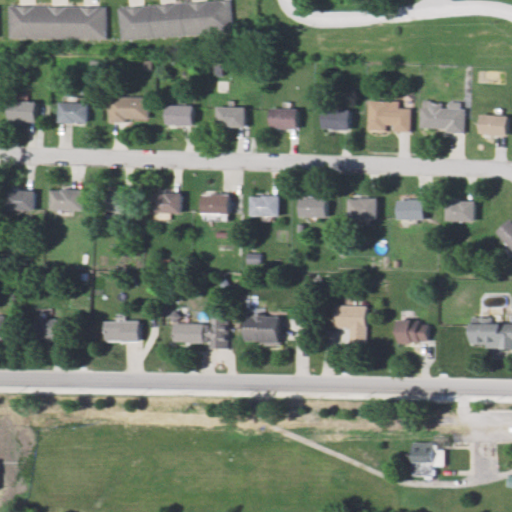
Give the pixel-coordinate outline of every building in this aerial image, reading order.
[(119,9),(134,7),(166,5),(199,2),(225,0),(229,0),(232,32),(121,41),(119,9)] [(9,7),(25,7),(58,7),(90,7),(106,6),(107,41),(9,41),(9,7)] [(108,98),(148,98),(148,122),(120,122),(108,122),(108,98)] [(10,102),(38,103),(38,121),(32,120),(10,120),(10,102)] [(61,102),(91,103),(91,124),(67,123),(60,123),(61,102)] [(167,106),(192,106),(192,124),(187,124),(167,124),(167,106)] [(217,106),(246,108),(245,128),(239,127),(216,126),(217,106)] [(367,129),(368,107),(411,109),(411,130),(402,130),(367,129)] [(420,128),(421,108),(466,110),(465,130),(456,130),(420,128)] [(272,110),(299,110),(299,129),(291,129),(272,129),(272,110)] [(324,110),(350,110),(350,129),(342,129),(324,129),(324,110)] [(482,116),(508,117),(507,136),(498,136),(481,135),(482,116)] [(7,190),(26,191),(36,192),(35,209),(6,207),(7,190)] [(51,193),(76,193),(86,194),(85,212),(51,212),(51,193)] [(153,212),(154,194),(173,195),(183,195),(182,213),(153,212)] [(105,195),(127,195),(133,195),(133,215),(105,215),(105,195)] [(251,216),(252,197),(272,198),(281,198),(280,217),(251,216)] [(203,212),(203,198),(225,199),(233,199),(232,213),(203,212)] [(300,198),(318,199),(328,199),(327,217),(300,216),(300,198)] [(350,199),(370,199),(378,199),(378,218),(350,218),(350,199)] [(446,203),(467,203),(474,204),(474,224),(446,223),(446,203)] [(398,218),(397,204),(418,204),(424,204),(424,218),(398,218)] [(511,221),(511,246),(498,235),(511,221)] [(366,307),(366,329),(343,330),(336,330),(336,308),(366,307)] [(277,318),(277,321),(276,335),(275,343),(244,341),(246,316),(277,318)] [(66,340),(59,340),(33,340),(33,321),(66,321),(66,340)] [(139,322),(140,341),(132,341),(107,342),(106,323),(139,322)] [(71,323),(71,341),(89,341),(89,323),(71,323)] [(472,324),(511,324),(511,346),(472,346),(472,324)] [(174,344),(174,326),(227,325),(227,342),(174,344)] [(399,344),(399,329),(417,329),(417,344),(399,344)] [(434,418),(448,418),(448,429),(435,429),(434,418)] [(410,442),(433,442),(433,461),(410,461),(410,442)]
